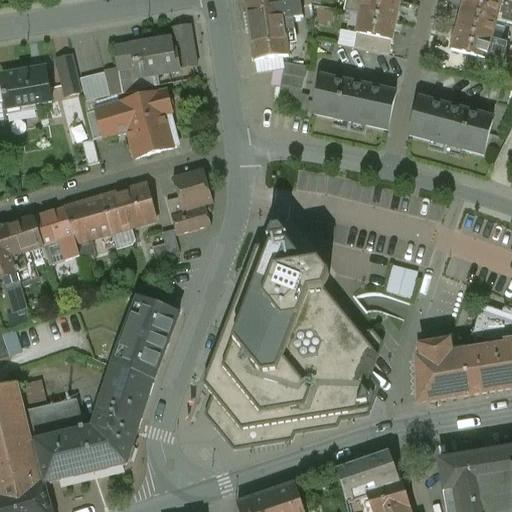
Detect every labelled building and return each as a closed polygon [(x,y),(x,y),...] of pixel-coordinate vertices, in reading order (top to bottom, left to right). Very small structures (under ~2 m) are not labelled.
[(245,0),(255,62),(288,57),(287,44),(285,32),(293,31),(292,19),(302,19),(301,7),(300,0),(245,0)] [(345,0),(343,12),(361,16),(363,0),(345,0)] [(400,3),(385,0),(363,0),(361,16),(395,22),(400,3)] [(464,0),(461,12),(496,22),(501,3),(491,0),(464,0)] [(501,1),(501,3),(496,22),(511,26),(511,3),(504,2),(501,1)] [(461,12),(456,32),(491,41),(496,22),(461,12)] [(395,22),(361,16),(356,36),(386,41),(391,43),(395,22)] [(175,41),(171,42),(173,55),(177,54),(179,70),(197,68),(190,26),(172,29),(175,41)] [(295,43),(293,31),(285,32),(287,44),(295,43)] [(491,41),(456,32),(451,52),(486,61),(491,41)] [(386,41),(356,36),(353,50),(388,57),(389,55),(383,54),(386,41)] [(505,45),(491,41),(486,61),(499,65),(505,45)] [(118,71),(123,95),(137,92),(135,80),(179,73),(179,70),(177,54),(173,55),(171,42),(145,46),(145,44),(114,49),(118,71)] [(55,61),(68,99),(86,93),(74,55),(55,61)] [(304,68),(283,65),(276,109),(297,113),(304,68)] [(3,85),(0,85),(4,112),(19,110),(20,114),(36,112),(36,107),(51,105),(46,70),(2,76),(3,85)] [(103,73),(110,99),(118,97),(123,95),(118,71),(103,73)] [(393,94),(321,79),(313,113),(385,129),(393,94)] [(120,106),(97,113),(103,139),(128,133),(135,162),(172,151),(163,118),(171,115),(166,94),(120,106)] [(93,142),(103,139),(97,113),(120,106),(118,97),(110,99),(84,104),(93,142)] [(491,119),(417,102),(409,137),(483,154),(491,119)] [(99,164),(93,142),(79,145),(86,168),(99,164)] [(203,171),(172,180),(178,200),(188,233),(211,226),(205,207),(213,205),(203,171)] [(146,187),(102,200),(111,233),(112,236),(156,223),(146,187)] [(111,233),(102,200),(64,211),(73,238),(75,244),(90,239),(111,233)] [(188,233),(178,200),(167,203),(174,231),(176,237),(188,233)] [(59,243),(73,238),(64,211),(34,220),(42,248),(59,243)] [(511,221),(476,211),(467,244),(511,257),(511,221)] [(42,248),(34,220),(3,230),(17,276),(19,283),(22,290),(39,284),(32,263),(28,253),(42,248)] [(17,276),(3,230),(0,230),(0,280),(9,278),(17,276)] [(176,237),(174,231),(161,235),(164,246),(152,249),(155,261),(180,255),(176,237)] [(73,238),(59,243),(66,262),(79,258),(75,244),(73,238)] [(75,244),(79,258),(90,258),(95,256),(90,239),(75,244)] [(286,246),(255,246),(203,384),(213,398),(205,418),(234,453),(294,445),(296,436),(339,432),(341,421),(374,417),(382,389),(373,377),(382,344),(376,334),(365,335),(326,294),(331,279),(317,265),(303,265),(286,246)] [(28,253),(32,263),(45,259),(45,261),(47,260),(42,248),(28,253)] [(79,258),(66,262),(69,269),(81,265),(79,258)] [(416,272),(390,266),(383,296),(409,303),(416,272)] [(8,282),(9,286),(19,283),(17,276),(9,278),(10,281),(8,282)] [(22,290),(19,283),(9,286),(6,287),(14,314),(27,310),(22,290)] [(93,430),(84,432),(94,473),(128,465),(133,448),(178,316),(133,299),(129,310),(136,313),(93,430)] [(483,342),(485,351),(497,350),(495,342),(511,338),(511,318),(482,308),(471,337),(483,342)] [(485,351),(464,355),(471,397),(511,390),(511,344),(504,346),(504,348),(497,350),(485,351)] [(421,361),(416,361),(419,406),(471,397),(464,355),(463,350),(450,352),(449,345),(419,349),(421,361)] [(0,511),(49,511),(43,486),(33,444),(26,413),(19,386),(0,390),(0,511)] [(33,444),(84,432),(77,401),(26,413),(33,444)] [(84,432),(33,444),(43,486),(94,473),(84,432)] [(511,511),(511,451),(439,464),(444,492),(455,490),(458,511),(511,511)] [(361,510),(371,507),(366,492),(399,483),(392,464),(383,460),(336,473),(345,502),(357,499),(361,510)] [(372,511),(407,511),(409,511),(411,511),(401,483),(399,483),(366,492),(371,507),(372,511)] [(302,511),(293,486),(273,493),(279,511),(302,511)] [(279,511),(273,493),(236,505),(238,511),(279,511)]
